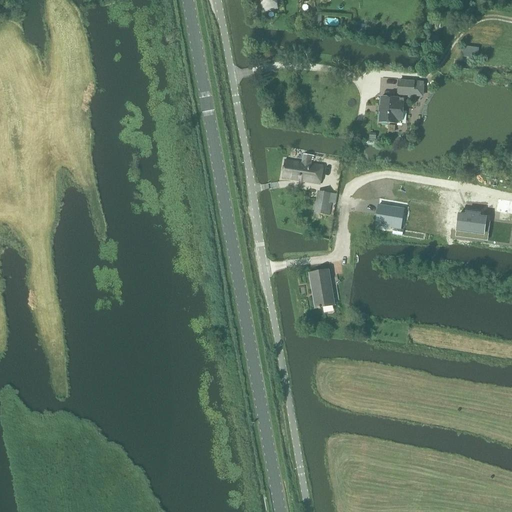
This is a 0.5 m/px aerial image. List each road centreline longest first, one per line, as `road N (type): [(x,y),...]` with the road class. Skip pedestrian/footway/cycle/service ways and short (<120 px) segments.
road 1 (residential): [(309,511),(217,0)]
road 2 (secondary): [(280,511),(188,0)]
